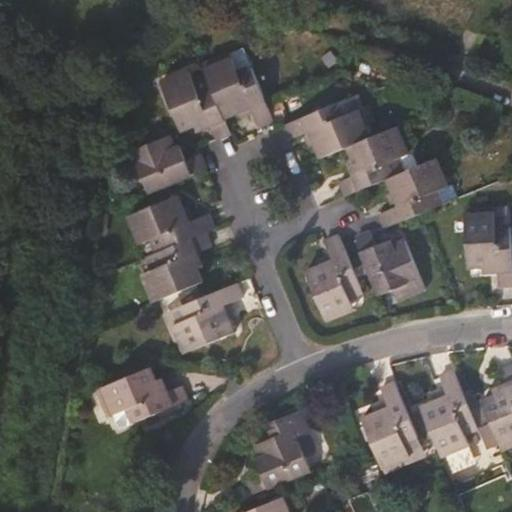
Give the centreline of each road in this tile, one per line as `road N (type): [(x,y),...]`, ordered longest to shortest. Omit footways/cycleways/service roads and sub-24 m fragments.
road 1 (residential): [(511,326),(444,331),(294,373)]
road 2 (residential): [(222,177),(294,373)]
road 3 (residential): [(294,373),(238,400),(194,444),(176,511)]
road 4 (unknown): [(248,249),(314,216),(376,225)]
